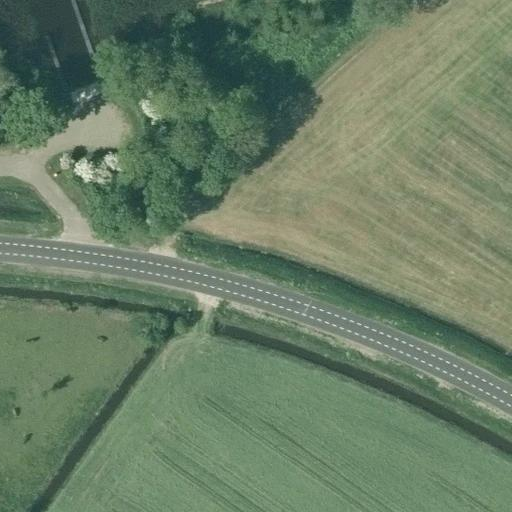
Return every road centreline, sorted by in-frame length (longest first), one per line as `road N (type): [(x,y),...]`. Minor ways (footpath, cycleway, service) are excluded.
road 1 (tertiary): [(511,406),(393,345),(255,297),(90,258),(0,249)]
road 2 (track): [(165,273),(186,210),(422,0)]
